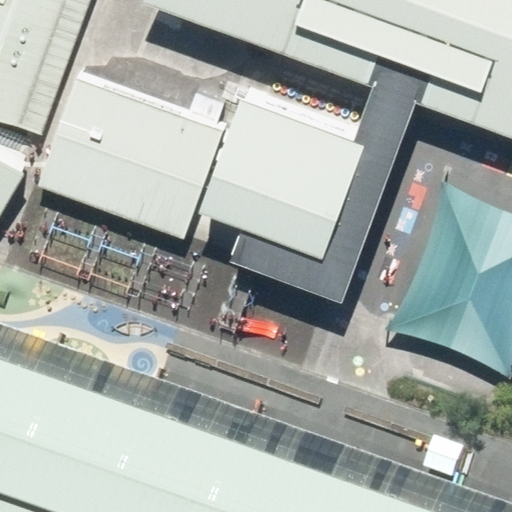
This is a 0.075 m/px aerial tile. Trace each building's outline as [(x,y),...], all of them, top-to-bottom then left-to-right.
[(0,0),(0,105),(28,115),(67,0),(0,0)] [(511,0),(198,0),(511,107),(511,0)] [(226,110),(80,60),(41,172),(188,222),(226,110)] [(373,116),(242,71),(203,182),(334,227),(373,116)] [(0,141),(0,207),(29,159),(0,141)] [(0,511),(425,511),(0,359),(0,511)]
